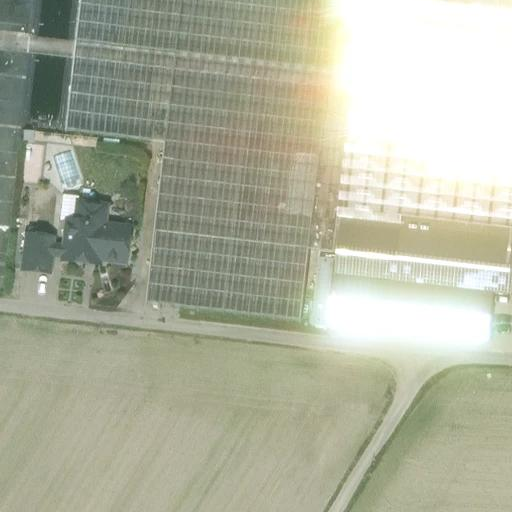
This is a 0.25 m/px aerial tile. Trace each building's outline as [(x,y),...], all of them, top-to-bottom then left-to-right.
[(78,0),(63,133),(165,145),(147,306),(301,323),(315,198),(343,201),(342,200),(348,147),(363,16),(365,0),(78,0)] [(511,0),(365,0),(363,16),(511,32),(511,40),(362,24),(356,77),(511,95),(511,103),(355,85),(349,139),(511,157),(511,0)] [(15,180),(34,183),(40,145),(21,143),(15,180)] [(504,164),(348,147),(342,200),(343,201),(494,218),(498,218),(504,164)] [(511,165),(504,164),(498,218),(506,219),(505,223),(511,224),(511,165)] [(494,218),(343,201),(335,277),(394,284),(402,219),(493,230),(494,218)] [(90,208),(76,206),(74,224),(65,223),(61,263),(80,265),(85,261),(124,265),(128,230),(103,228),(100,224),(100,221),(103,219),(104,212),(100,207),(93,206),(90,208)] [(339,210),(324,208),(311,323),(326,325),(339,210)] [(511,232),(493,230),(402,219),(394,284),(492,295),(508,297),(511,264),(511,232)] [(51,240),(26,237),(22,272),(47,275),(51,240)] [(394,284),(335,277),(329,325),(487,343),(492,295),(394,284)]
